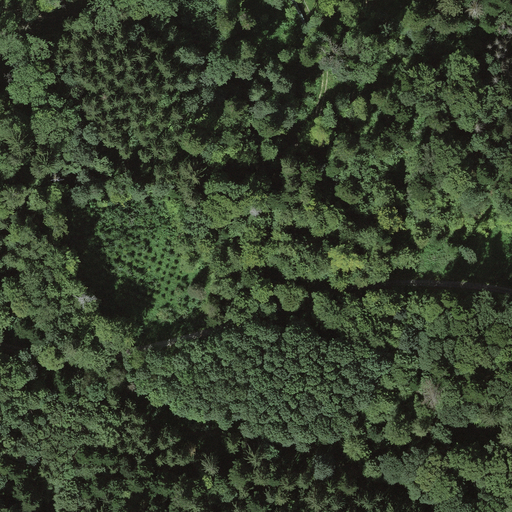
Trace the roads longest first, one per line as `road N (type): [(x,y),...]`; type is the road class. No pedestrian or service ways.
road 1 (track): [(0,343),(76,362),(474,511)]
road 2 (track): [(303,0),(324,69),(315,134),(238,129),(222,119),(0,160)]
road 3 (track): [(76,362),(201,334),(340,287),(433,282),(511,291)]
